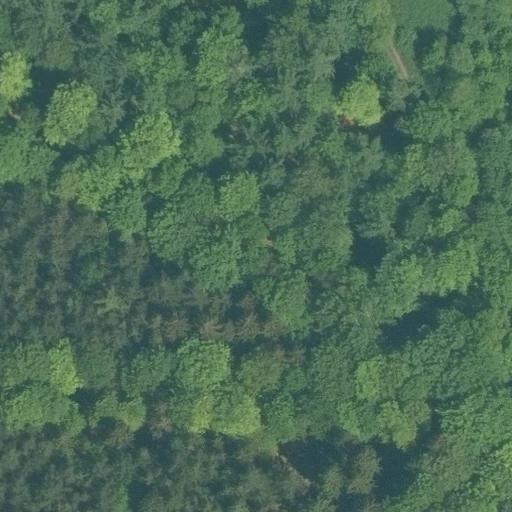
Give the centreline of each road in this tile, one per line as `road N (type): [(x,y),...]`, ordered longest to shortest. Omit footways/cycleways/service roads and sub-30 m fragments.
road 1 (track): [(0,124),(511,384)]
road 2 (unclassified): [(511,409),(0,397)]
road 3 (track): [(370,0),(511,294)]
